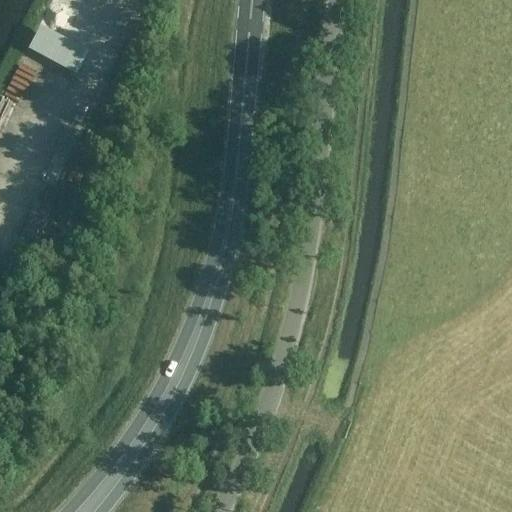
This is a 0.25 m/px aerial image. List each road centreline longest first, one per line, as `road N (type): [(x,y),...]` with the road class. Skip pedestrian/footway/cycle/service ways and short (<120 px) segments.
road 1 (unclassified): [(219,511),(280,372),(300,286),(337,0)]
road 2 (primary): [(223,243),(153,399),(67,511)]
road 3 (primary): [(102,511),(187,376),(228,259),(223,243)]
road 4 (primary): [(223,243),(251,0)]
